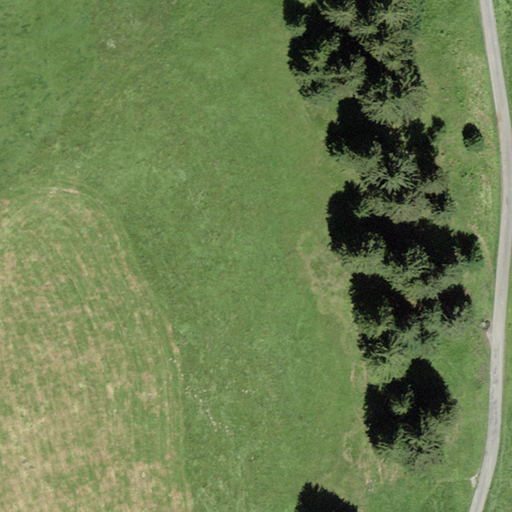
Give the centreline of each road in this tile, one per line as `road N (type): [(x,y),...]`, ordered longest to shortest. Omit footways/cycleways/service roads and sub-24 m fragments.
road 1 (unclassified): [(511,251),(493,471),(481,511)]
road 2 (unclassified): [(488,0),(511,147)]
